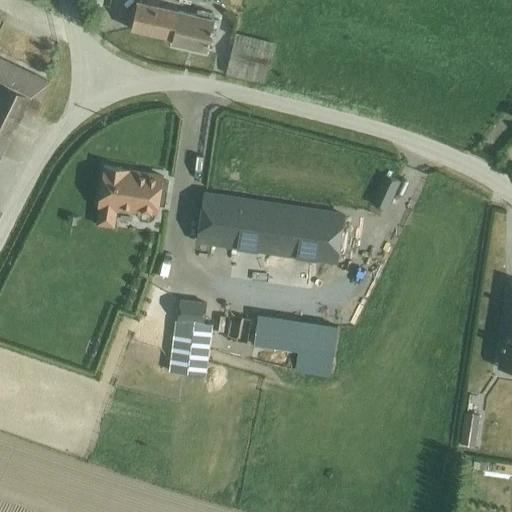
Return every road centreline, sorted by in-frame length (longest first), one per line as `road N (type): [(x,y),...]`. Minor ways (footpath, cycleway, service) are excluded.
road 1 (unclassified): [(511,189),(399,136),(209,87),(169,83),(109,97)]
road 2 (residential): [(0,236),(49,145),(109,97)]
